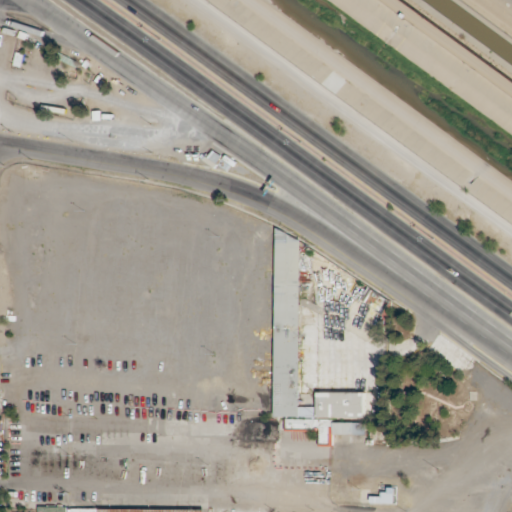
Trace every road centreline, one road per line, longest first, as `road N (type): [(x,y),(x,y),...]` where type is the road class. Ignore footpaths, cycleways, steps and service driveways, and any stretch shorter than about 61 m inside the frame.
road 1 (primary): [(69,0),(511,324)]
road 2 (primary): [(511,292),(113,0)]
road 3 (secondary): [(376,267),(223,187),(0,154)]
road 4 (trunk): [(511,352),(376,267)]
